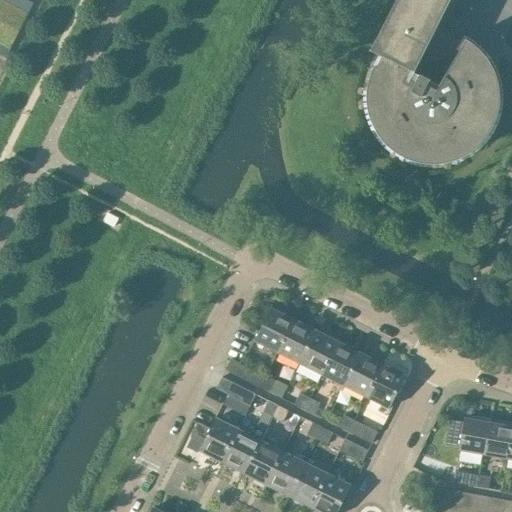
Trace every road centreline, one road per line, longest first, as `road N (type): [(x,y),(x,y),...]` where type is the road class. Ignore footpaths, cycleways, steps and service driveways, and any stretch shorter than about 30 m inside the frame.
road 1 (residential): [(120,511),(252,265)]
road 2 (residential): [(441,351),(269,263),(252,265)]
road 3 (residential): [(369,511),(441,351)]
